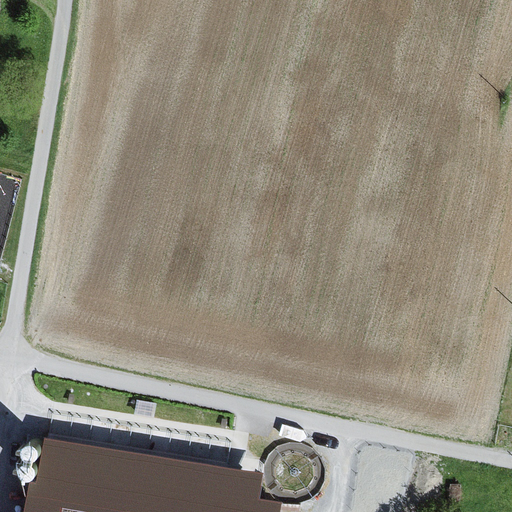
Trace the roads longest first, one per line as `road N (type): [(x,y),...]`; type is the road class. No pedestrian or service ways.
road 1 (track): [(4,358),(511,462)]
road 2 (track): [(64,0),(4,358)]
